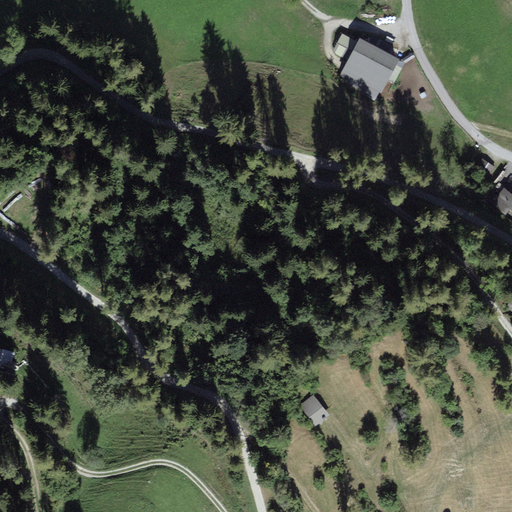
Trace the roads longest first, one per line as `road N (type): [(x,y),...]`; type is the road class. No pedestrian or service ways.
road 1 (track): [(511,330),(441,239),(371,191),(317,179),(297,157)]
road 2 (track): [(220,511),(173,464),(87,471),(16,406),(0,402)]
road 3 (tertiary): [(405,0),(414,44),(452,109),(511,157)]
road 4 (tertiary): [(511,240),(368,175)]
